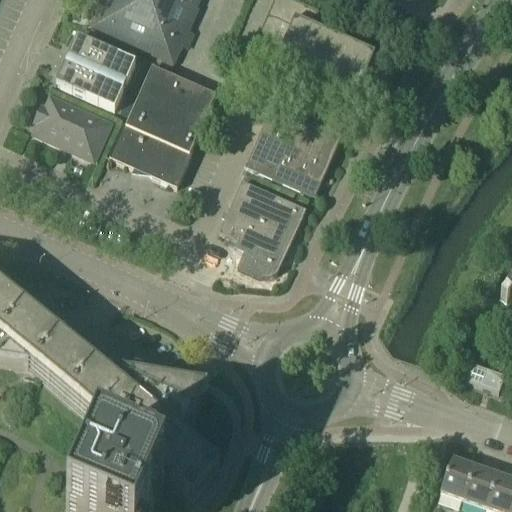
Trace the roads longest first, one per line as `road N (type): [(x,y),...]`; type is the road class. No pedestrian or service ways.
road 1 (tertiary): [(326,331),(403,165),(503,0)]
road 2 (unclassified): [(266,353),(0,233)]
road 3 (residential): [(0,277),(85,338),(160,370)]
road 4 (residential): [(511,444),(350,388)]
